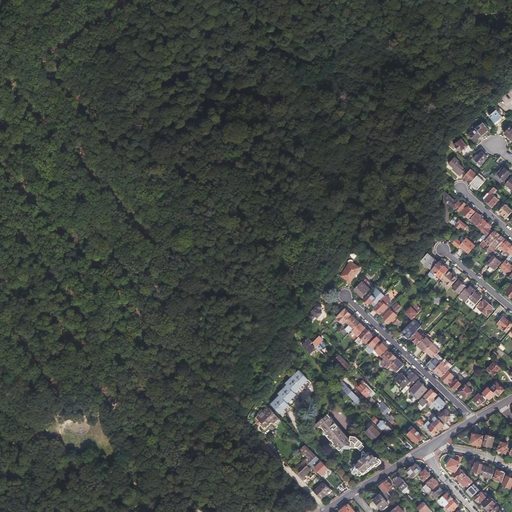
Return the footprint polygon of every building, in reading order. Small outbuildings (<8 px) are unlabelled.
[(495,110),(488,116),(494,123),(493,124),(495,126),(504,118),(503,115),(501,117),(495,110)] [(483,122),(476,128),(482,135),(489,129),(483,122)] [(482,135),(476,128),(472,131),(471,130),(469,131),(471,133),(468,135),(474,142),(482,135)] [(447,144),(451,148),(456,152),(458,150),(461,152),(467,146),(461,139),(455,145),(451,140),(447,144)] [(477,155),(474,159),(481,165),(487,157),(482,152),(478,156),(477,155)] [(455,158),(452,156),(448,160),(450,162),(449,163),(452,167),(452,168),(460,176),(466,170),(457,162),(459,161),(455,158)] [(508,168),(507,169),(503,166),(494,176),(502,184),(511,173),(508,171),(509,169),(508,168)] [(445,169),(445,174),(451,180),(453,176),(445,169)] [(470,183),(477,176),(475,174),(476,173),(473,171),(473,172),(470,170),(464,177),(470,183)] [(482,176),(479,173),(477,176),(470,183),(474,187),(473,188),(476,191),(486,181),(481,177),(482,176)] [(493,195),(498,190),(494,187),(489,192),(488,193),(484,197),(484,199),(493,207),(498,200),(493,195)] [(444,193),(443,222),(449,222),(450,209),(448,208),(451,206),(453,208),(454,207),(459,212),(466,204),(463,201),(461,203),(459,201),(460,200),(458,198),(456,198),(455,201),(446,193),(444,193)] [(511,209),(504,202),(498,208),(500,209),(498,211),(499,211),(499,212),(501,214),(501,213),(506,217),(511,210),(511,209)] [(465,207),(460,213),(469,219),(475,212),(469,206),(467,208),(465,207)] [(476,212),(471,218),(472,219),(471,221),(477,226),(484,219),(476,212)] [(468,226),(454,213),(452,215),(454,217),(451,221),(459,228),(462,226),(465,229),(468,226)] [(492,226),(485,219),(477,227),(483,233),(484,234),(485,235),(482,236),(481,237),(484,239),(485,240),(488,237),(493,232),(490,228),(492,226)] [(494,241),(500,234),(497,231),(495,229),(493,232),(488,237),(485,240),(484,239),(482,241),(479,245),(483,247),(487,243),(490,246),(494,241)] [(504,237),(500,234),(494,241),(490,246),(487,249),(490,252),(489,253),(492,256),(496,251),(495,250),(499,246),(499,245),(503,240),(505,238),(504,237)] [(452,244),(457,248),(459,246),(465,239),(461,236),(458,241),(456,239),(452,244)] [(465,239),(459,246),(468,254),(475,246),(466,238),(465,239)] [(503,240),(499,245),(504,250),(502,253),(503,254),(504,252),(511,243),(505,238),(503,240)] [(432,270),(439,262),(428,253),(422,261),(432,270)] [(488,262),(488,264),(489,266),(491,265),(494,268),(501,261),(494,256),(488,262)] [(511,264),(508,261),(506,259),(500,266),(509,273),(508,274),(508,275),(508,276),(510,278),(511,277),(511,264)] [(439,261),(439,262),(432,270),(428,274),(433,278),(436,274),(444,265),(443,265),(444,264),(442,262),(441,263),(439,261)] [(349,263),(341,275),(351,282),(360,268),(351,262),(349,263)] [(444,265),(436,274),(441,278),(448,270),(449,269),(447,268),(447,267),(445,265),(444,265)] [(448,270),(441,278),(444,281),(442,283),(448,289),(458,277),(452,272),(451,273),(448,270)] [(365,278),(355,290),(362,297),(367,291),(368,293),(373,288),(372,287),(373,285),(365,278)] [(460,280),(453,287),(459,293),(466,285),(465,284),(465,283),(463,282),(460,280)] [(465,288),(459,295),(466,301),(470,298),(475,291),(476,290),(471,286),(467,290),(465,288)] [(376,287),(364,300),(368,303),(369,302),(371,304),(372,303),(375,306),(381,299),(385,296),(376,287)] [(323,288),(307,313),(313,319),(316,316),(318,318),(322,321),(324,318),(325,319),(328,315),(321,309),(323,307),(320,304),(322,302),(320,301),(321,300),(320,299),(324,294),(327,297),(329,294),(326,292),(327,291),(323,288)] [(475,291),(470,298),(477,304),(482,297),(475,291)] [(390,300),(385,295),(385,296),(381,299),(381,300),(374,308),(373,309),(376,311),(377,311),(380,314),(383,311),(383,312),(388,307),(386,304),(390,300)] [(482,312),(489,303),(486,301),(484,303),(482,301),(475,310),(480,314),(482,312)] [(396,302),(382,317),(386,320),(385,321),(388,323),(389,324),(393,319),(394,320),(396,319),(395,318),(397,315),(395,313),(401,306),(396,302)] [(408,307),(406,310),(407,311),(406,312),(412,319),(418,313),(422,309),(415,303),(411,307),(410,308),(408,307)] [(493,307),(489,303),(482,312),(488,317),(493,311),(491,309),(493,307)] [(504,307),(501,305),(495,311),(498,314),(504,307)] [(352,315),(344,308),(336,317),(339,320),(338,321),(340,323),(341,322),(343,324),(352,315)] [(352,315),(343,324),(342,326),(349,332),(352,330),(359,322),(352,315)] [(504,317),(498,324),(500,326),(499,327),(502,329),(503,328),(507,332),(511,326),(511,321),(510,321),(510,320),(509,321),(504,317)] [(398,318),(391,326),(395,329),(401,322),(398,318)] [(414,319),(402,332),(409,339),(410,338),(417,331),(421,326),(414,319)] [(359,322),(352,330),(358,336),(366,328),(359,322)] [(374,335),(372,333),(372,332),(369,329),(368,330),(367,329),(360,337),(356,341),(359,343),(360,343),(362,341),(365,344),(367,342),(374,335)] [(417,331),(410,338),(418,345),(424,338),(417,331)] [(418,345),(417,345),(425,352),(426,351),(433,343),(430,339),(431,338),(427,334),(424,338),(418,345)] [(320,336),(314,342),(321,349),(326,343),(323,340),(323,339),(320,336)] [(376,337),(368,346),(366,348),(371,353),(373,351),(379,345),(378,344),(380,341),(376,337)] [(307,341),(303,345),(311,353),(315,349),(314,348),(315,347),(314,346),(313,347),(311,344),(313,342),(309,338),(306,340),(307,341)] [(436,340),(433,343),(426,351),(433,358),(437,355),(440,351),(439,350),(443,346),(441,343),(440,344),(436,340)] [(382,342),(379,345),(373,351),(376,354),(377,352),(382,357),(382,356),(388,350),(389,349),(382,342)] [(391,353),(388,350),(382,356),(385,359),(382,362),(388,368),(391,366),(391,365),(391,364),(397,358),(392,352),(391,353)] [(441,364),(443,361),(437,355),(433,358),(427,364),(434,371),(435,370),(440,364),(441,364)] [(339,356),(335,359),(348,371),(351,367),(339,356)] [(391,365),(391,366),(397,372),(404,365),(397,358),(391,365)] [(448,363),(444,360),(443,361),(441,364),(440,364),(435,370),(442,376),(448,371),(454,364),(451,361),(448,363)] [(493,361),(486,369),(493,375),(493,374),(495,374),(496,373),(496,372),(500,367),(493,361)] [(419,377),(413,372),(411,369),(407,373),(410,375),(408,378),(405,375),(402,372),(397,378),(402,383),(402,384),(403,385),(400,389),(404,393),(409,388),(410,387),(414,383),(419,377)] [(280,396),(271,405),(283,417),(292,409),(290,407),(299,399),(297,397),(311,383),(299,371),(285,384),(287,386),(278,394),(280,396)] [(442,376),(441,377),(450,385),(456,379),(452,375),(454,373),(452,371),(450,373),(448,371),(442,376)] [(460,376),(451,386),(454,390),(458,386),(459,387),(462,384),(462,383),(464,381),(460,376)] [(348,394),(358,404),(362,401),(342,380),(342,381),(339,384),(348,394)] [(367,398),(373,404),(375,402),(374,400),(373,398),(377,394),(363,380),(356,387),(367,398)] [(495,380),(489,387),(495,393),(499,396),(501,393),(501,392),(504,389),(495,380)] [(419,381),(411,389),(412,390),(410,393),(416,399),(419,397),(419,398),(428,389),(419,381)] [(469,381),(459,392),(466,398),(473,391),(472,390),(473,389),(469,385),(471,383),(469,381)] [(483,393),(490,399),(490,398),(491,399),(493,397),(493,396),(495,393),(489,387),(483,393)] [(431,389),(418,403),(423,407),(426,404),(428,402),(429,403),(427,405),(429,407),(436,400),(434,398),(437,394),(431,389)] [(479,394),(474,399),(480,404),(485,399),(482,397),(484,395),(482,394),(481,395),(479,394)] [(439,396),(436,400),(429,407),(432,409),(434,407),(433,406),(434,405),(439,410),(446,403),(439,396)] [(362,401),(358,404),(360,407),(367,400),(365,398),(362,401)] [(379,402),(375,406),(391,422),(393,420),(386,413),(390,409),(382,402),(380,404),(379,402)] [(282,421),(268,407),(254,422),(265,432),(268,429),(268,430),(273,425),(275,428),(282,421)] [(446,408),(438,416),(446,423),(451,418),(454,417),(455,417),(455,415),(455,414),(453,413),(451,414),(446,408)] [(322,417),(322,420),(316,424),(315,427),(318,429),(321,429),(326,433),(324,434),(326,436),(327,434),(330,437),(328,438),(330,440),(332,438),(343,449),(345,448),(348,450),(353,448),(358,449),(362,452),(367,448),(358,436),(352,436),(352,438),(350,438),(334,419),(331,420),(330,419),(331,418),(329,415),(325,418),(322,417)] [(375,416),(372,419),(386,434),(392,429),(382,419),(380,421),(375,416)] [(431,424),(439,430),(443,426),(444,425),(437,418),(435,416),(433,418),(434,420),(431,424)] [(434,435),(439,430),(431,424),(429,421),(424,426),(428,430),(428,429),(434,435)] [(372,426),(366,432),(373,439),(375,439),(376,437),(376,436),(380,433),(372,426)] [(411,431),(408,434),(417,443),(421,439),(422,439),(423,438),(423,437),(413,427),(410,430),(411,431)] [(485,436),(478,434),(479,433),(475,432),(474,433),(473,433),(471,443),(473,443),(473,444),(474,445),(475,446),(476,446),(476,445),(477,445),(477,444),(481,445),(482,443),(483,443),(485,436)] [(487,436),(485,436),(483,443),(484,444),(485,445),(486,446),(487,446),(488,445),(492,446),(494,440),(495,441),(496,438),(495,438),(495,437),(488,434),(487,436)] [(499,450),(498,452),(501,453),(502,451),(506,453),(508,449),(507,448),(508,445),(508,442),(505,441),(504,443),(501,442),(498,450),(499,450)] [(298,475),(317,456),(305,444),(300,449),(308,457),(301,465),(296,470),(297,470),(295,472),(298,475)] [(365,451),(362,453),(363,459),(359,461),(354,465),(355,467),(350,471),(355,477),(358,475),(360,477),(362,475),(363,476),(371,470),(369,467),(370,466),(372,467),(376,463),(378,464),(382,461),(382,460),(382,459),(381,457),(380,456),(379,456),(378,456),(377,456),(376,456),(375,457),(373,455),(373,454),(372,454),(372,453),(372,452),(371,452),(370,452),(369,451),(368,451),(368,452),(367,452),(366,452),(366,453),(365,451)] [(329,469),(317,456),(298,475),(303,481),(305,479),(304,477),(314,467),(314,468),(315,467),(318,470),(317,471),(318,473),(319,472),(323,475),(329,469)] [(461,469),(462,464),(461,463),(450,457),(448,462),(450,463),(449,466),(449,468),(456,472),(457,471),(458,472),(461,469)] [(474,466),(473,470),(481,472),(483,465),(482,464),(483,463),(479,462),(476,462),(475,467),(474,466)] [(407,471),(413,478),(421,471),(416,465),(412,467),(407,471)] [(483,465),(480,480),(483,482),(485,476),(492,478),(495,469),(483,465)] [(422,475),(420,477),(423,481),(430,475),(429,474),(429,473),(428,472),(427,472),(425,469),(420,474),(422,475)] [(498,469),(495,478),(502,481),(505,472),(504,472),(504,471),(503,470),(502,470),(501,470),(498,469)] [(462,470),(455,475),(455,476),(455,477),(457,479),(458,479),(459,481),(460,480),(461,481),(467,476),(462,470)] [(507,475),(503,483),(511,487),(511,485),(511,477),(510,477),(511,476),(508,474),(507,475)] [(468,476),(461,482),(465,486),(467,485),(468,486),(473,481),(468,476)] [(398,479),(396,480),(397,481),(396,483),(397,485),(403,491),(408,487),(409,486),(403,480),(401,478),(399,480),(398,479)] [(428,480),(426,483),(427,484),(423,487),(428,493),(433,489),(438,484),(437,483),(438,483),(437,481),(436,480),(435,479),(434,479),(433,478),(429,481),(428,480)] [(387,479),(379,486),(382,489),(379,492),(381,493),(387,501),(390,499),(392,497),(388,492),(387,491),(393,486),(387,479)] [(314,492),(321,499),(330,489),(323,482),(314,492)] [(474,484),(467,491),(472,496),(479,490),(474,484)] [(439,486),(432,492),(437,497),(442,492),(441,491),(442,489),(439,486)] [(482,491),(475,498),(478,501),(479,500),(481,502),(489,494),(486,491),(484,493),(482,491)] [(382,509),(389,504),(388,503),(387,501),(381,493),(374,499),(382,509)] [(445,506),(446,506),(453,499),(448,493),(440,500),(445,506)] [(491,497),(484,504),(486,506),(485,507),(488,510),(489,509),(490,509),(492,511),(495,511),(499,508),(493,501),(494,500),(491,497)] [(408,499),(406,501),(410,506),(411,505),(414,508),(415,507),(408,499)] [(453,500),(446,506),(445,506),(443,508),(446,511),(452,511),(458,507),(457,507),(458,506),(456,503),(454,500),(454,501),(453,500)] [(432,511),(423,502),(417,508),(420,511),(432,511)]
